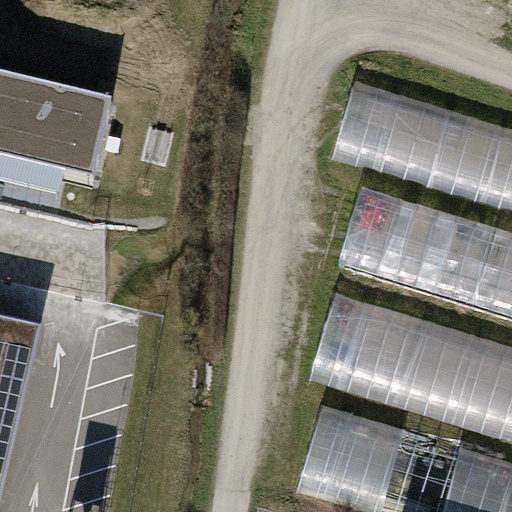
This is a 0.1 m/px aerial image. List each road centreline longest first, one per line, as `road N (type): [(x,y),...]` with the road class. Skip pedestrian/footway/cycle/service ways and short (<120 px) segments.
road 1 (track): [(287,0),(230,503)]
road 2 (track): [(286,3),(511,73)]
